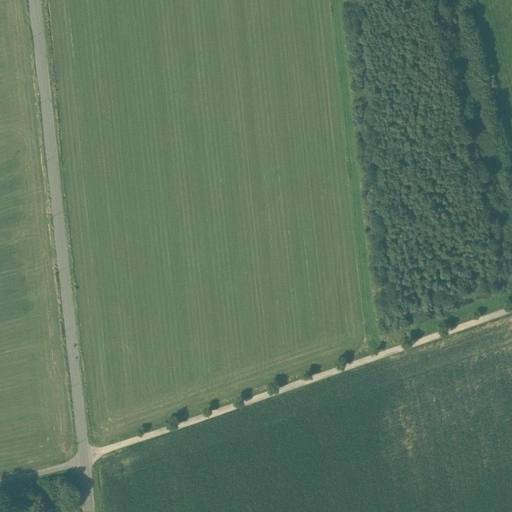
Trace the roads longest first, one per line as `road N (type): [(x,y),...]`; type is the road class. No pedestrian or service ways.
road 1 (residential): [(84,458),(35,0)]
road 2 (track): [(511,305),(84,458)]
